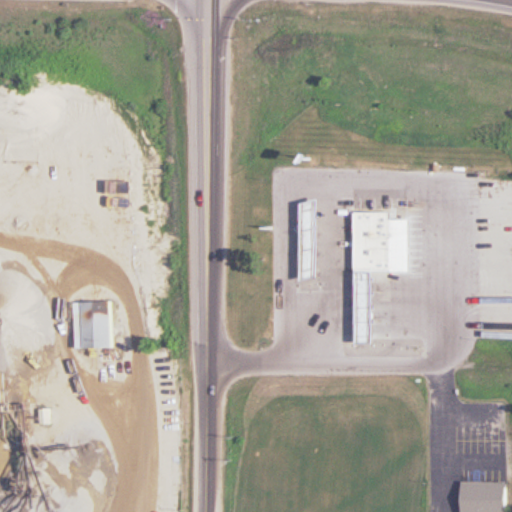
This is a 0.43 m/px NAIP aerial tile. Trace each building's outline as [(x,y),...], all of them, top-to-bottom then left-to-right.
[(308,281),(327,273),(328,196),(309,202),(308,281)] [(363,210),(404,210),(403,270),(385,270),(367,270),(363,270),(363,210)] [(385,270),(385,342),(367,342),(367,270),(385,270)] [(81,302),(81,349),(123,348),(123,301),(81,302)] [(43,425),(55,425),(55,409),(43,409),(43,425)] [(468,511),(511,511),(511,481),(469,482),(468,511)]
